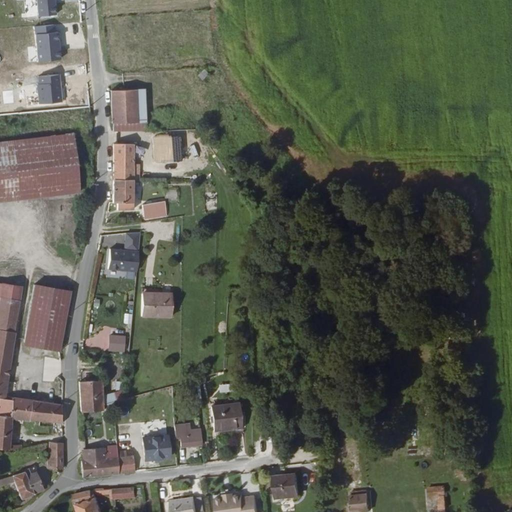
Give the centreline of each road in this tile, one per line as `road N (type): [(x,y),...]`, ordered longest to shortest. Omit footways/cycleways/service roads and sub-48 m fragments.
road 1 (residential): [(88,0),(102,182),(71,359),(73,462),(62,483)]
road 2 (residential): [(263,460),(62,483)]
